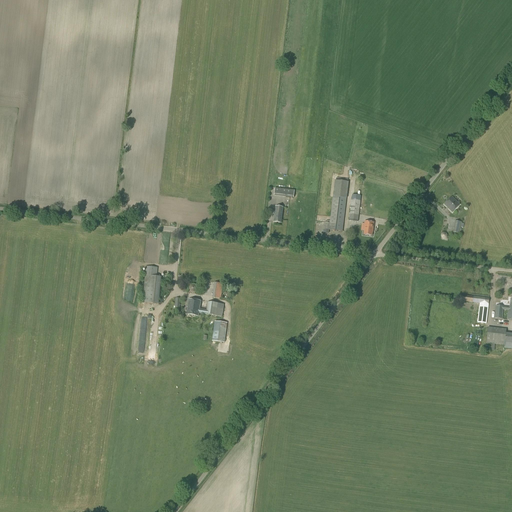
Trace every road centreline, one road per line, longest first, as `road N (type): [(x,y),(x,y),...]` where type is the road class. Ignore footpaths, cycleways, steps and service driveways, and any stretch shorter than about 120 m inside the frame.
road 1 (unclassified): [(374,255),(0,209)]
road 2 (unclassified): [(175,511),(374,255)]
road 3 (unclassified): [(374,255),(511,76)]
road 4 (unclassified): [(511,270),(374,255)]
